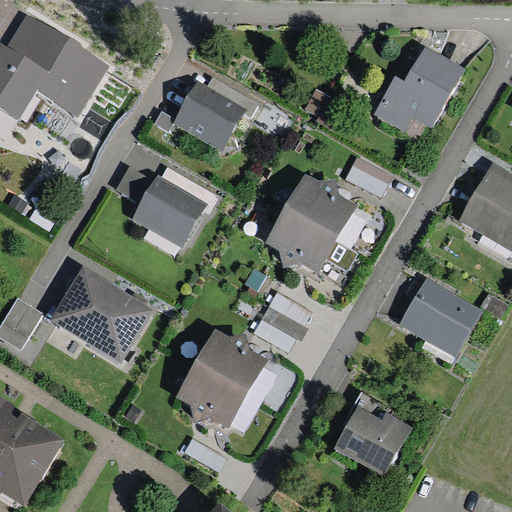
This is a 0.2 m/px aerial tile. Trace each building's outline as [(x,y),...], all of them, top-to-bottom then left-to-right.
[(98,70),(24,26),(0,65),(0,114),(17,124),(36,93),(71,114),(98,70)] [(382,123),(414,142),(453,80),(422,60),(382,123)] [(251,108),(208,83),(180,132),(222,157),(251,108)] [(336,115),(314,97),(301,112),(323,130),(336,115)] [(358,164),(347,182),(377,199),(387,180),(358,164)] [(212,200),(164,172),(158,183),(137,171),(125,191),(146,203),(134,223),(182,251),(212,200)] [(511,243),(511,193),(489,179),(461,224),(506,253),(511,243)] [(352,218),(303,191),(270,250),(319,277),(352,218)] [(130,366),(160,315),(99,278),(68,330),(130,366)] [(472,313),(428,288),(404,329),(448,354),(472,313)] [(302,316),(274,302),(256,338),(285,352),(302,316)] [(25,346),(42,318),(26,308),(9,336),(25,346)] [(259,371),(213,346),(181,404),(227,429),(259,371)] [(364,419),(386,430),(393,418),(371,406),(364,419)] [(356,419),(336,457),(382,481),(402,443),(356,419)] [(0,422),(0,498),(16,508),(50,452),(0,422)] [(223,460),(188,444),(181,458),(216,475),(223,460)]
